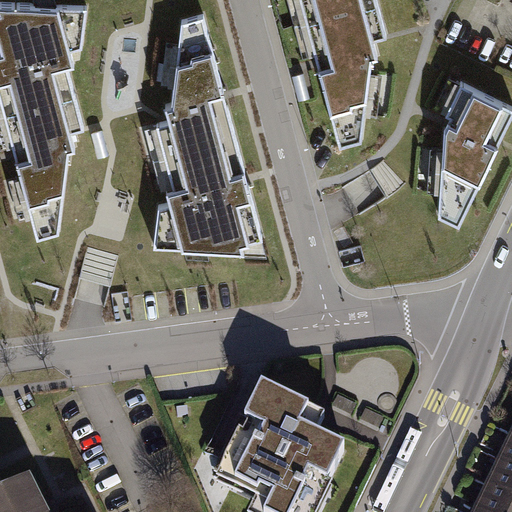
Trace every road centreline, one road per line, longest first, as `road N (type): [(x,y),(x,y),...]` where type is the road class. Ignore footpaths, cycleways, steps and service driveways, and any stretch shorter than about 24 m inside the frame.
road 1 (residential): [(329,328),(246,0)]
road 2 (residential): [(329,328),(0,373)]
road 3 (secondary): [(399,511),(486,318)]
road 4 (residential): [(486,318),(329,328)]
